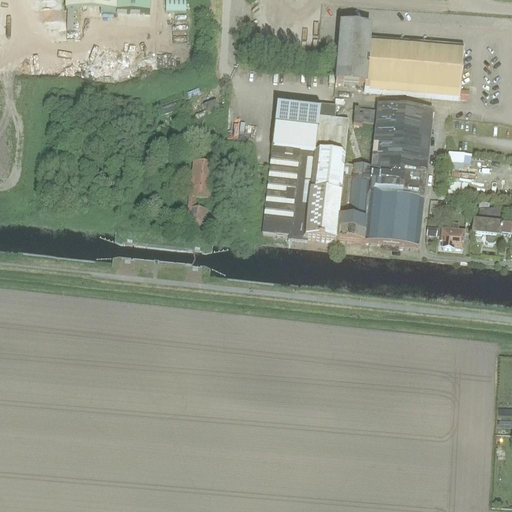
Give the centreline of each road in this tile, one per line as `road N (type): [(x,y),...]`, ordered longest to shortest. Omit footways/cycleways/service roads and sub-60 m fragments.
road 1 (unknown): [(276,9),(475,26),(488,55),(484,116)]
road 2 (unknown): [(227,0),(227,72),(246,89),(328,97)]
